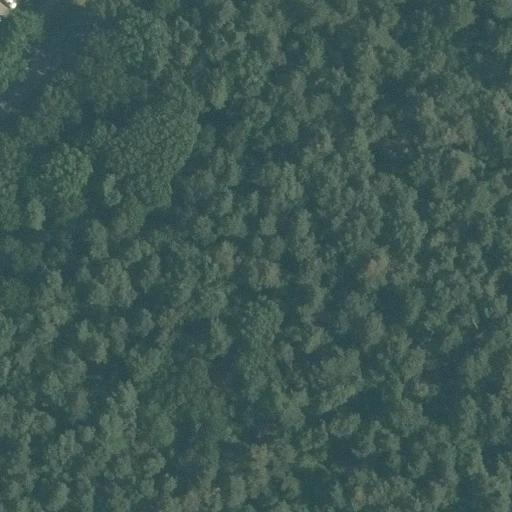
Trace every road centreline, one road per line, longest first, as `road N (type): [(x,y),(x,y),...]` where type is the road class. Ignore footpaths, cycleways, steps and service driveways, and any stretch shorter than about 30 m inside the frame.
road 1 (track): [(456,511),(168,0)]
road 2 (secondary): [(0,105),(111,0)]
